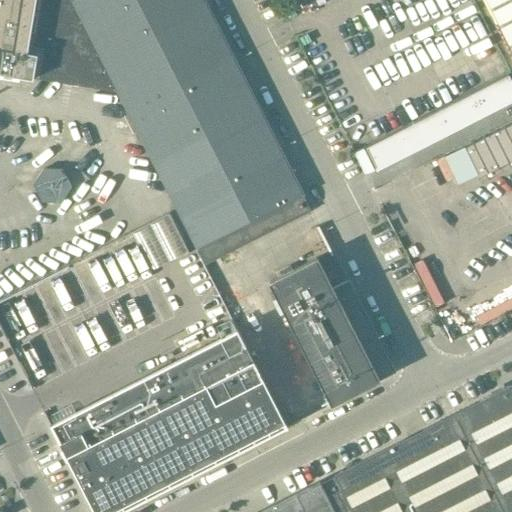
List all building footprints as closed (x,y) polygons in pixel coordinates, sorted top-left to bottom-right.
[(303,194),(234,59),(203,0),(0,0),(0,71),(115,91),(204,265),(247,243),(240,228),(279,207),(302,196),(302,195),(303,194)] [(511,0),(486,0),(511,51),(511,0)] [(485,113),(511,99),(511,82),(508,74),(472,92),(484,116),(486,115),(485,113)] [(449,131),(481,115),(482,117),(484,116),(472,92),(438,109),(449,131)] [(449,131),(438,109),(404,126),(416,150),(419,149),(418,147),(449,131)] [(511,125),(437,155),(449,185),(511,160),(511,125)] [(416,150),(404,126),(365,147),(375,166),(373,167),(375,171),(379,169),(378,167),(413,149),(414,151),(416,150)] [(43,169),(33,185),(41,201),(60,202),(70,187),(62,170),(43,169)] [(302,196),(279,207),(287,223),(310,211),(302,196)] [(172,216),(0,292),(0,319),(31,389),(124,347),(121,342),(176,317),(153,267),(188,251),(172,216)] [(393,372),(346,280),(331,288),(316,258),(268,282),(331,404),(393,372)] [(49,425),(93,511),(119,511),(286,427),(236,329),(49,425)] [(511,511),(511,383),(333,475),(334,477),(320,484),(334,511),(511,511)] [(319,482),(260,511),(334,511),(320,484),(319,482)]
